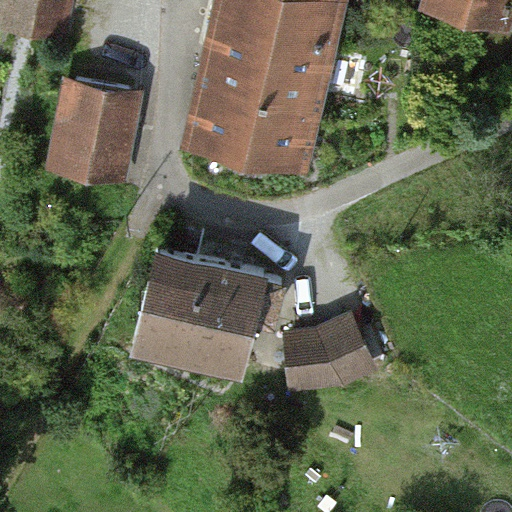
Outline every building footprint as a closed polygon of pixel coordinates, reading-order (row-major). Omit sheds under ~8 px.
[(76,0),(0,0),(0,21),(69,35),(76,0)] [(346,0),(216,0),(185,139),(309,167),(346,0)] [(511,0),(422,0),(511,23),(511,0)] [(146,82),(64,68),(47,162),(130,176),(146,82)] [(161,230),(134,334),(242,362),(269,258),(161,230)] [(323,327),(285,328),(292,381),(341,378),(380,355),(356,308),(323,327)]
